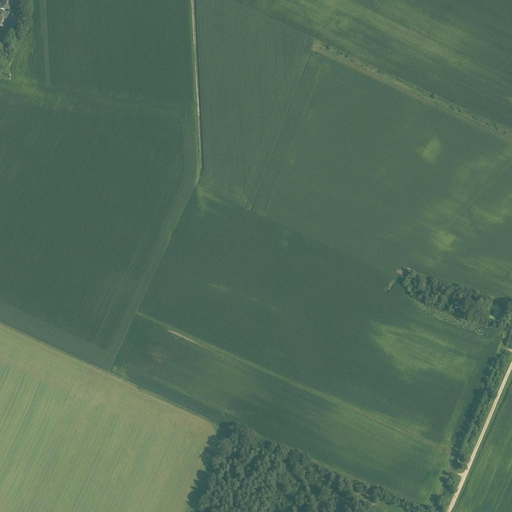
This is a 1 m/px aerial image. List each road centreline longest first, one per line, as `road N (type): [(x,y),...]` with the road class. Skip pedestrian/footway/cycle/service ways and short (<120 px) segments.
road 1 (track): [(194,0),(202,163)]
road 2 (track): [(446,511),(511,363)]
